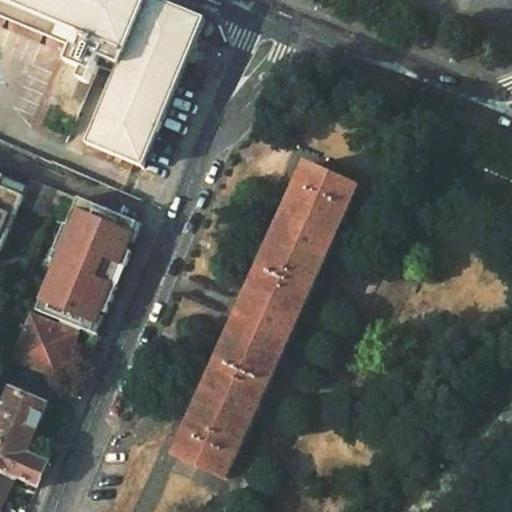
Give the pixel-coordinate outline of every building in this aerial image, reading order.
[(87,145),(143,169),(206,22),(154,0),(0,0),(0,14),(74,46),(67,63),(86,71),(81,81),(91,85),(101,60),(120,68),(87,145)] [(461,127),(447,121),(441,134),(454,141),(461,127)] [(511,181),(511,150),(489,140),(477,167),(511,181)] [(309,167),(266,264),(316,285),(360,189),(309,167)] [(0,253),(0,254),(24,198),(0,187),(4,178),(0,175),(0,253)] [(51,318),(50,320),(78,331),(93,337),(103,313),(107,315),(118,288),(114,286),(122,268),(126,270),(132,254),(128,252),(140,225),(85,203),(39,313),(51,318)] [(222,360),(272,381),(316,285),(266,264),(222,360)] [(34,313),(32,318),(48,325),(50,320),(34,313)] [(32,318),(15,359),(58,377),(78,331),(50,320),(48,325),(32,318)] [(227,478),(272,381),(222,360),(178,456),(227,478)] [(13,390),(0,418),(0,471),(14,478),(38,490),(48,463),(29,455),(49,406),(13,390)] [(0,506),(14,478),(0,471),(0,506)]
